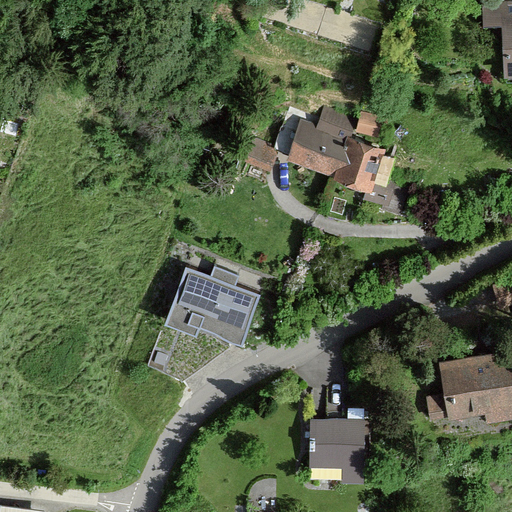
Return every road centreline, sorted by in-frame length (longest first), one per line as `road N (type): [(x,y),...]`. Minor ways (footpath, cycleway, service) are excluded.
road 1 (unclassified): [(511,241),(221,388),(177,432),(144,507)]
road 2 (residential): [(144,507),(0,488)]
